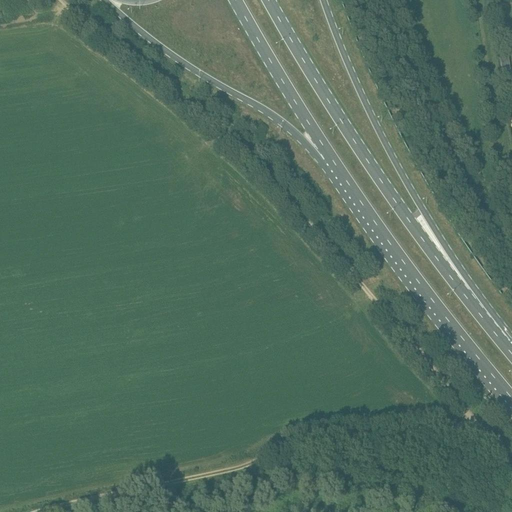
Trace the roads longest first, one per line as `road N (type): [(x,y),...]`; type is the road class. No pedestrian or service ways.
road 1 (track): [(62,0),(238,146),(325,240),(470,427)]
road 2 (track): [(38,511),(266,448),(470,427)]
road 3 (primary): [(446,267),(354,140),(270,0)]
road 4 (primary): [(446,267),(322,0)]
road 5 (primary): [(333,162),(511,395)]
road 6 (primary): [(107,0),(173,55),(333,162)]
road 7 (primary): [(236,0),(333,162)]
